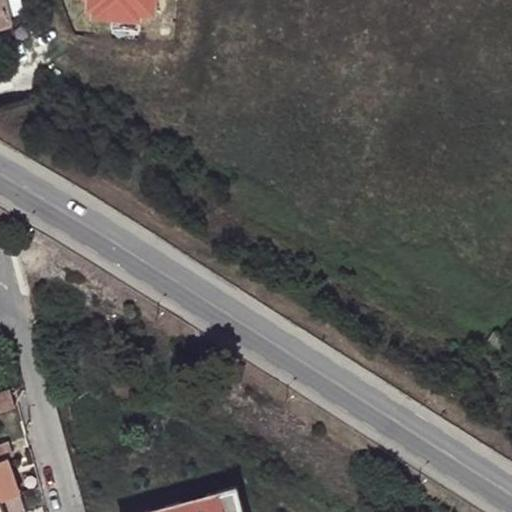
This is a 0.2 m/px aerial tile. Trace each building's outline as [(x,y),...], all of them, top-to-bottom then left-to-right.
[(0,0),(0,24),(13,21),(7,0),(0,0)] [(159,0),(89,0),(89,13),(94,13),(94,20),(144,23),(144,18),(158,19),(159,0)] [(0,461),(11,458),(7,444),(0,446),(0,461)] [(11,458),(0,461),(0,511),(29,511),(31,511),(11,458)] [(180,500),(137,511),(243,511),(237,486),(207,494),(209,504),(184,510),(180,500)] [(207,494),(180,500),(184,510),(209,504),(207,494)]
